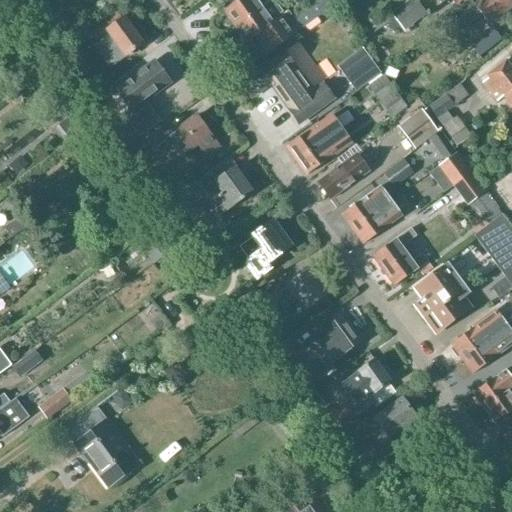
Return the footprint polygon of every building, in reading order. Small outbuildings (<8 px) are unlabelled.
[(239,0),(224,11),(235,28),(261,9),(253,0),(239,0)] [(261,9),(235,28),(247,44),(262,34),(269,43),(270,42),(275,48),(291,36),(333,5),(329,0),(316,0),(291,19),(286,12),(280,16),(277,13),(280,11),(272,1),(261,9)] [(427,13),(417,0),(409,0),(393,13),(405,29),(427,13)] [(511,4),(508,0),(481,0),(457,19),(465,29),(481,16),(488,25),(511,6),(511,4)] [(143,45),(124,19),(120,21),(114,13),(89,31),(98,44),(95,47),(110,68),(121,60),(121,59),(125,57),(125,58),(143,45)] [(492,27),(481,36),(490,48),(502,39),(492,27)] [(307,120),(309,118),(335,98),(323,83),(310,93),(292,70),(295,67),(282,51),(240,84),(251,99),(278,77),(298,103),(296,104),(307,120)] [(357,91),(379,74),(368,60),(346,76),(357,91)] [(125,76),(111,87),(115,92),(123,103),(134,118),(127,123),(139,139),(160,123),(148,107),(144,102),(171,83),(155,62),(129,82),(125,76)] [(511,69),(505,62),(487,76),(489,79),(483,84),(491,93),(497,88),(511,107),(511,69)] [(389,67),(385,76),(395,81),(399,72),(389,67)] [(369,87),(378,99),(393,89),(384,76),(369,87)] [(106,87),(86,101),(109,132),(128,118),(106,87)] [(406,107),(393,89),(378,99),(391,118),(406,107)] [(415,149),(436,133),(420,111),(399,128),(415,149)] [(331,116),(286,148),(306,176),(341,152),(351,144),(341,130),(331,116)] [(219,148),(196,117),(164,140),(171,149),(180,143),(188,153),(197,147),(206,159),(219,148)] [(142,167),(160,154),(150,140),(131,153),(142,167)] [(439,168),(453,187),(470,174),(456,155),(439,168)] [(354,156),(340,166),(339,166),(317,183),(330,201),(367,174),(354,156)] [(393,188),(413,174),(404,161),(384,176),(393,188)] [(207,204),(210,201),(221,216),(252,193),(234,169),(219,180),(214,174),(195,188),(207,204)] [(484,193),(470,174),(453,187),(467,206),(484,193)] [(374,192),(341,216),(352,231),(375,213),(378,211),(391,202),(381,187),(374,192)] [(185,195),(177,201),(185,211),(193,205),(185,195)] [(375,213),(352,231),(363,245),(396,222),(402,217),(391,202),(378,211),(375,213)] [(511,230),(502,218),(475,237),(506,279),(484,295),(493,307),(511,293),(511,230)] [(253,239),(240,248),(248,260),(244,263),(256,280),(276,266),(273,261),(292,247),(273,221),(251,237),(253,239)] [(411,229),(372,258),(383,272),(406,256),(400,248),(416,236),(411,229)] [(412,263),(406,256),(383,272),(394,287),(417,271),(421,278),(431,270),(421,256),(412,263)] [(428,303),(419,309),(437,333),(470,310),(458,295),(467,289),(448,265),(417,289),(428,303)] [(327,296),(308,270),(286,286),(287,287),(274,296),(284,310),(297,300),(306,312),(327,296)] [(267,311),(253,292),(233,306),(247,326),(267,311)] [(485,342),(503,328),(492,313),(474,327),(474,328),(451,345),(462,360),(485,342)] [(361,342),(342,317),(326,329),(327,331),(315,339),(337,370),(350,360),(345,354),(361,342)] [(511,338),(504,328),(485,342),(462,360),(473,375),(511,345),(511,338)] [(281,363),(300,349),(293,338),(273,352),(281,363)] [(0,374),(11,366),(0,350),(0,374)] [(34,352),(12,369),(20,378),(41,362),(34,352)] [(358,373),(342,385),(356,403),(347,409),(346,408),(322,425),(331,437),(355,421),(353,418),(373,405),(368,397),(373,393),(374,394),(390,383),(389,382),(393,379),(385,369),(382,371),(374,360),(358,372),(358,373)] [(506,370),(473,394),(484,409),(508,392),(502,385),(511,378),(506,370)] [(511,397),(508,392),(484,409),(495,424),(511,411),(511,397)] [(65,393),(41,411),(49,422),(73,404),(65,393)] [(0,408),(9,401),(3,395),(0,397),(0,408)] [(0,409),(0,435),(1,437),(28,417),(14,399),(0,409)] [(389,438),(416,419),(402,399),(364,427),(373,440),(384,432),(389,438)] [(89,464),(108,490),(140,466),(96,407),(63,432),(88,465),(89,464)] [(372,448),(355,460),(362,471),(379,459),(372,448)] [(163,477),(152,463),(133,476),(144,491),(163,477)] [(314,511),(301,494),(280,510),(281,511),(314,511)]
